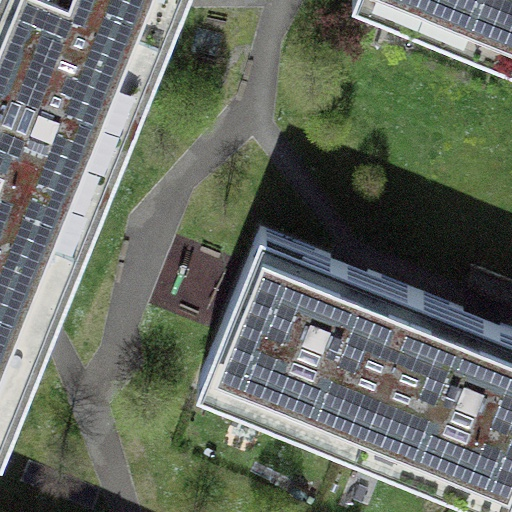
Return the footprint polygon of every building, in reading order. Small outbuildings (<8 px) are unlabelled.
[(0,205),(60,230),(144,19),(96,0),(10,0),(0,25),(0,205)] [(152,0),(96,0),(144,19),(152,0)] [(511,0),(358,0),(507,59),(511,46),(511,0)] [(0,378),(44,269),(60,230),(0,205),(0,378)] [(351,446),(416,288),(346,259),(261,225),(196,384),(351,446)] [(511,326),(484,315),(416,288),(351,446),(507,509),(511,495),(511,326)]
